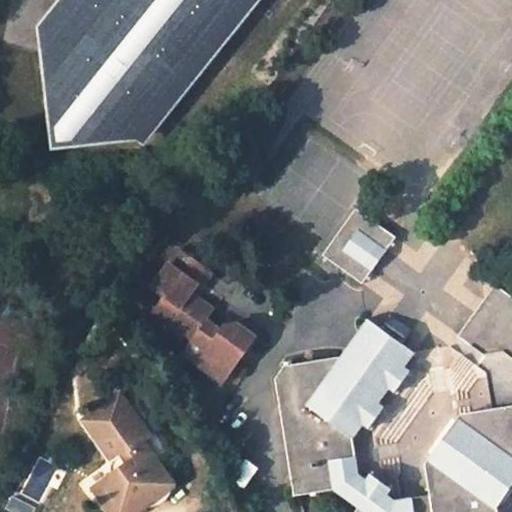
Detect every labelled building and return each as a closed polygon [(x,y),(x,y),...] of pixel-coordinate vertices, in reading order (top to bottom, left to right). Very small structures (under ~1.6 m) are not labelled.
[(99,0),(52,60),(55,64),(58,65),(71,139),(141,127),(145,130),(247,0),(99,0)] [(52,60),(99,0),(70,0),(52,22),(52,60)] [(366,262),(380,243),(389,250),(399,236),(359,206),(326,253),(366,282),(376,269),(366,262)] [(380,243),(366,262),(376,269),(389,250),(380,243)] [(185,351),(212,370),(217,363),(231,373),(236,365),(258,335),(238,322),(224,324),(221,327),(207,317),(214,308),(196,294),(189,290),(197,279),(208,264),(183,246),(154,286),(165,294),(156,307),(196,336),(185,351)] [(203,284),(197,279),(189,290),(196,294),(198,292),(203,284)] [(503,511),(502,505),(496,500),(500,494),(511,478),(511,291),(499,282),(460,334),(484,351),(492,407),(463,412),(426,461),(432,493),(396,499),(390,494),(376,484),(369,478),(360,472),(354,437),(364,424),(369,428),(386,405),(380,401),(390,387),(396,391),(412,370),(406,365),(416,351),(370,317),(334,367),(324,358),(290,363),(279,378),(297,496),(339,490),(360,506),(355,511),(503,511)] [(231,373),(217,363),(212,370),(225,380),(231,373)] [(151,438),(123,395),(87,419),(114,461),(120,457),(126,465),(93,487),(109,511),(120,511),(141,499),(144,505),(172,486),(144,443),(151,438)] [(376,484),(390,494),(394,489),(372,473),(369,478),(376,484)] [(511,478),(500,494),(496,500),(502,505),(511,491),(511,478)] [(141,499),(120,511),(133,511),(140,508),(143,511),(175,490),(172,486),(144,505),(141,499)]
